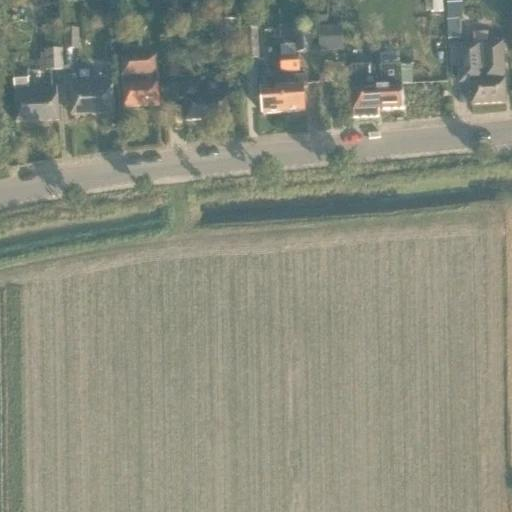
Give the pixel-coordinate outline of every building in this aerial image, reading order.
[(443,13),(442,0),(431,0),(432,14),(443,13)] [(215,51),(237,50),(236,21),(214,22),(215,51)] [(294,25),(296,55),(313,54),(312,24),(294,25)] [(344,52),(343,26),(319,27),(320,53),(344,52)] [(65,29),(65,51),(80,51),(80,29),(65,29)] [(243,30),(245,61),(260,61),(258,29),(243,30)] [(108,41),(108,59),(117,58),(117,41),(108,41)] [(473,105),(506,103),(505,75),(504,43),(461,45),(463,83),(472,83),(473,105)] [(46,73),(64,72),(63,51),(44,52),(46,73)] [(160,106),(159,74),(158,56),(122,58),(123,76),(125,108),(160,106)] [(300,58),(281,59),(282,78),(285,114),(305,112),(304,88),(308,88),(307,77),(293,77),(293,75),(301,74),(300,58)] [(264,115),(285,114),(282,78),(281,59),(280,59),(282,89),(272,89),(272,79),(257,80),(258,91),(262,91),(264,115)] [(320,85),(346,84),(344,63),(319,65),(320,85)] [(371,77),(371,70),(370,66),(352,67),(353,83),(354,118),(379,117),(379,110),(404,109),(402,66),(381,66),(382,88),(378,88),(377,76),(371,77)] [(17,124),(60,122),(59,99),(58,99),(58,88),(30,90),(29,72),(15,73),(18,101),(15,102),(17,124)] [(70,82),(72,116),(116,114),(114,79),(70,82)] [(186,121),(231,119),(230,97),(229,88),(218,88),(218,84),(209,84),(209,89),(200,89),(200,84),(178,85),(179,100),(185,100),(186,121)]
